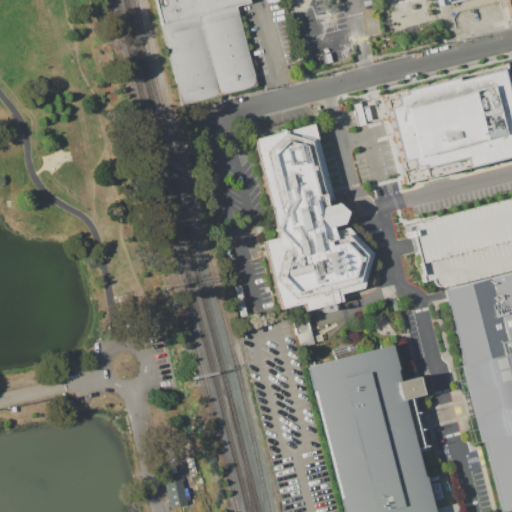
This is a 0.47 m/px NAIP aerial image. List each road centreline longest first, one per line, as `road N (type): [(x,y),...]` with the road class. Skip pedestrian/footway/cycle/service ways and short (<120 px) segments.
road 1 (residential): [(325,88),(511,40)]
road 2 (residential): [(156,511),(129,386)]
road 3 (residential): [(203,118),(325,88)]
road 4 (residential): [(134,384),(143,356),(134,346),(115,346),(105,374),(123,387),(134,384)]
